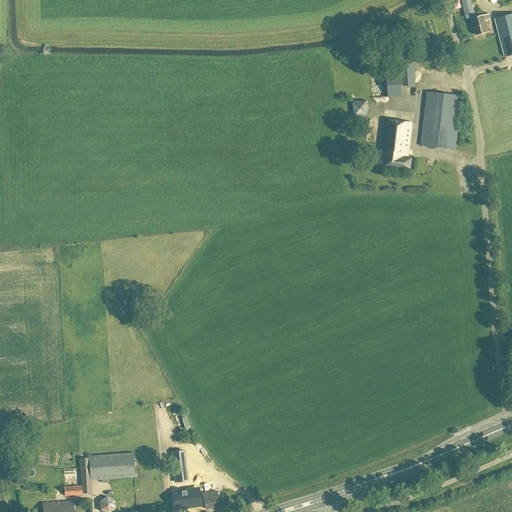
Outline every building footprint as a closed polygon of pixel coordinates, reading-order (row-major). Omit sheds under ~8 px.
[(511,13),(495,18),(505,57),(511,55),(511,13)] [(484,15),(472,18),(476,35),(489,32),(486,21),(491,20),(489,14),(484,16),(484,15)] [(385,65),(386,67),(369,69),(371,99),(388,97),(388,98),(403,97),(402,86),(416,85),(414,63),(385,65)] [(461,96),(427,92),(421,145),(455,149),(461,96)] [(367,100),(352,101),(354,117),(369,115),(367,100)] [(411,123),(384,119),(380,150),(378,165),(410,169),(412,158),(408,158),(409,149),(408,149),(411,123)] [(467,322),(478,322),(477,289),(465,290),(467,322)] [(473,377),(485,377),(481,322),(469,323),(473,377)] [(189,441),(188,431),(176,432),(177,442),(189,441)] [(187,480),(183,451),(171,452),(175,482),(187,480)] [(91,480),(135,477),(134,452),(88,455),(89,458),(79,458),(81,485),(64,487),(65,496),(83,495),(82,493),(92,493),(91,480)] [(76,466),(62,467),(62,477),(76,477),(76,466)] [(200,501),(215,501),(214,478),(199,479),(200,501)] [(198,505),(196,489),(173,492),(175,509),(198,505)] [(105,511),(110,511),(116,508),(115,499),(106,495),(99,501),(100,510),(105,511)] [(74,511),(73,501),(43,503),(43,511),(74,511)]
